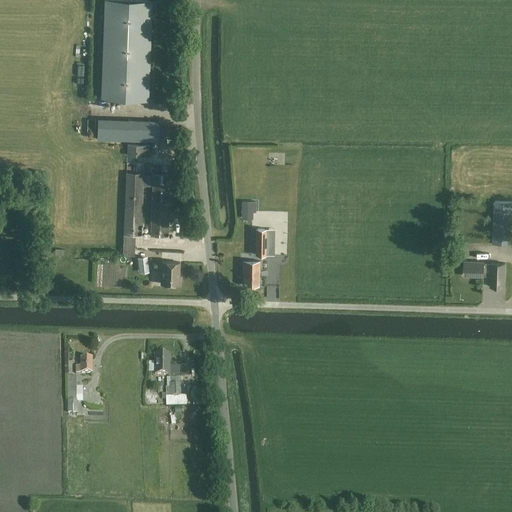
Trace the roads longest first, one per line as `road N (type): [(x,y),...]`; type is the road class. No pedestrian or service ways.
road 1 (unclassified): [(213,304),(193,0)]
road 2 (unclassified): [(511,313),(213,304)]
road 3 (unclassified): [(213,304),(0,298)]
road 4 (unclassified): [(233,511),(213,304)]
